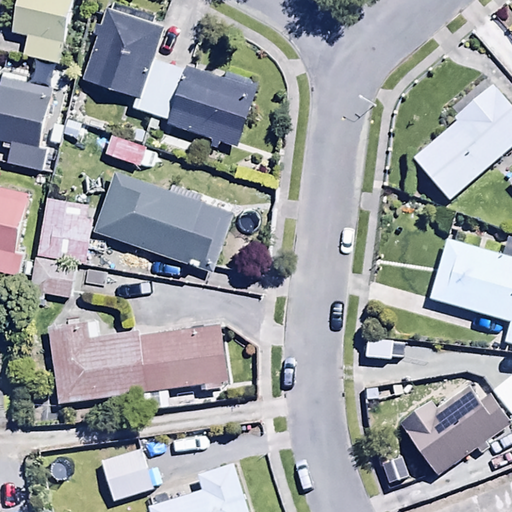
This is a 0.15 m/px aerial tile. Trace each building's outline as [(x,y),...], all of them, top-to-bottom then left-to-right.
[(56,62),(71,0),(17,0),(10,31),(26,35),(21,53),(56,62)] [(160,24),(106,6),(82,81),(136,98),(150,56),(160,24)] [(150,56),(136,98),(133,109),(166,120),(165,124),(237,148),(256,90),(150,56)] [(50,89),(1,78),(0,82),(0,140),(8,142),(4,160),(41,169),(46,146),(38,144),(50,89)] [(448,200),(511,146),(511,111),(492,88),(411,156),(448,200)] [(86,89),(77,115),(106,126),(116,100),(86,89)] [(146,148),(96,130),(93,139),(109,145),(106,153),(140,165),(146,148)] [(235,215),(114,169),(93,227),(213,272),(235,215)] [(29,193),(0,186),(0,271),(18,276),(23,252),(15,250),(29,193)] [(94,200),(46,192),(36,255),(74,261),(85,263),(94,200)] [(429,301),(509,323),(503,344),(511,346),(511,259),(445,241),(429,301)] [(74,261),(36,255),(34,255),(27,298),(44,300),(45,294),(69,298),(74,261)] [(94,321),(46,328),(59,407),(141,394),(144,411),(171,407),(169,391),(198,387),(198,390),(223,387),(222,383),(230,382),(221,325),(138,338),(137,330),(97,336),(94,321)] [(437,477),(476,448),(481,455),(489,449),(484,442),(510,423),(491,398),(482,405),(469,387),(438,410),(431,401),(399,425),(437,477)] [(140,447),(98,461),(112,504),(155,489),(140,447)] [(149,511),(247,511),(232,464),(199,474),(203,489),(148,506),(149,511)]
